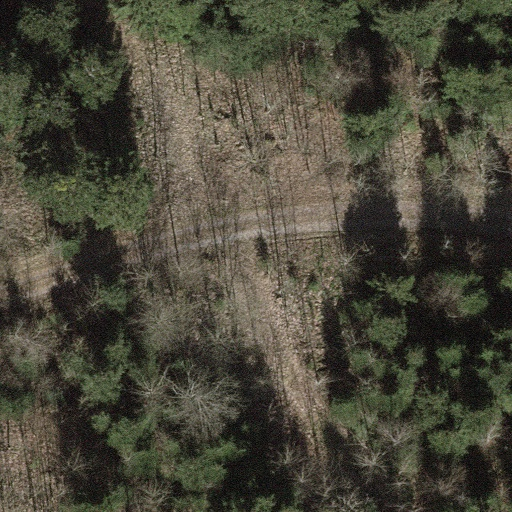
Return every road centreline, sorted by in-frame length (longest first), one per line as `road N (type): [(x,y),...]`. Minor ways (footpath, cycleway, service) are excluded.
road 1 (track): [(378,511),(321,447),(109,0)]
road 2 (track): [(0,292),(222,227),(419,210),(511,226)]
